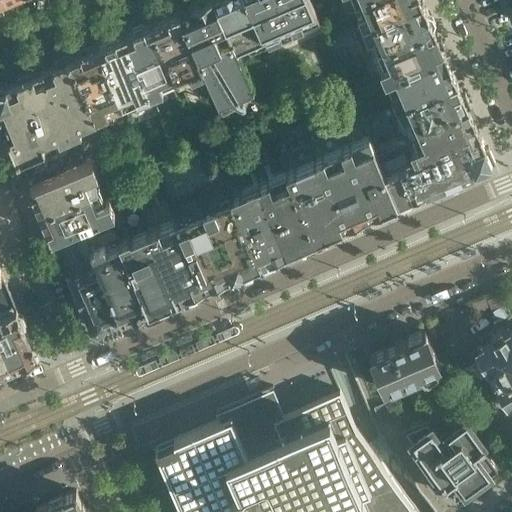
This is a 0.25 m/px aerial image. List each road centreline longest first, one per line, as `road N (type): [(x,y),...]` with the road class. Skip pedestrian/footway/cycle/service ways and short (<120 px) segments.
road 1 (residential): [(0,470),(511,246)]
road 2 (residential): [(511,187),(0,406)]
